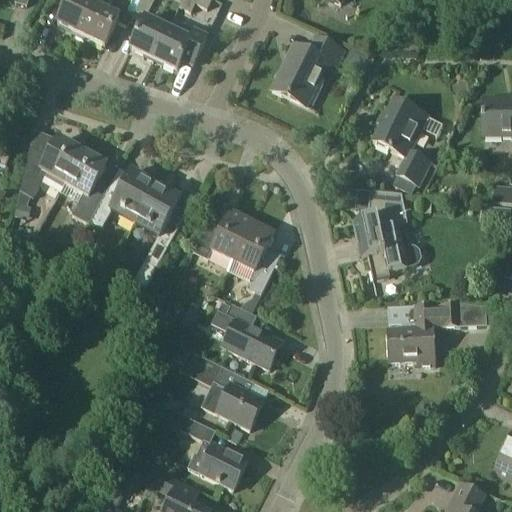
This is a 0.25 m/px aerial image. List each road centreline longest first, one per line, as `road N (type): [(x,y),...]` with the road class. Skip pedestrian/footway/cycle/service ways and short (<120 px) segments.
road 1 (residential): [(296,184),(329,322),(330,402),(277,511)]
road 2 (residential): [(356,511),(409,473),(482,398),(511,313)]
road 3 (residential): [(0,55),(210,123)]
road 4 (residential): [(210,123),(263,0)]
